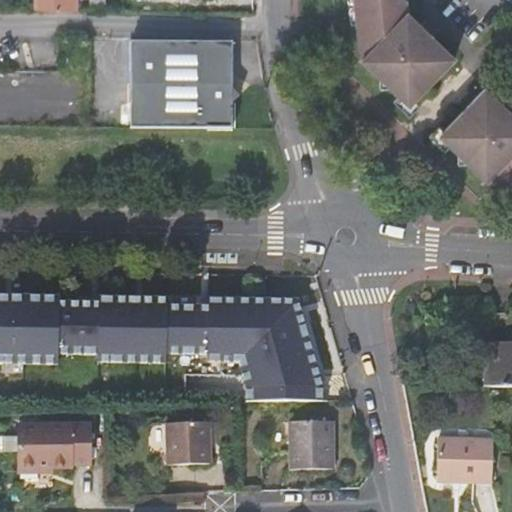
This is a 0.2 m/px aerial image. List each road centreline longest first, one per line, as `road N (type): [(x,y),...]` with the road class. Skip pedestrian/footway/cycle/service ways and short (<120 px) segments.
road 1 (tertiary): [(0,231),(312,234)]
road 2 (tertiary): [(400,501),(352,271)]
road 3 (tertiary): [(276,0),(288,88),(328,211)]
road 4 (residential): [(209,507),(400,501)]
road 5 (tertiary): [(378,242),(511,254)]
